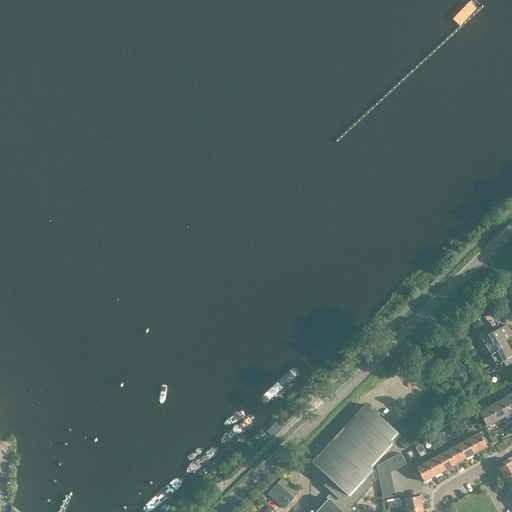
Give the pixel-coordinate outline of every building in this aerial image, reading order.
[(511,335),(511,333),(508,326),(507,325),(482,340),(491,355),(507,345),(504,340),(511,335)] [(491,355),(496,365),(503,362),(506,367),(511,363),(511,350),(511,351),(507,345),(491,355)] [(293,361),(253,398),(268,417),(308,378),(293,361)] [(509,414),(511,412),(511,393),(501,400),(509,414)] [(498,420),(509,414),(501,400),(491,406),(498,420)] [(252,403),(215,435),(230,451),(265,419),(252,403)] [(344,501),(350,507),(375,481),(371,466),(392,444),(391,439),(396,433),(366,405),(314,462),(332,478),(325,485),(332,491),(326,498),(338,508),(344,501)] [(487,426),(498,420),(491,406),(479,412),(487,426)] [(462,421),(460,423),(466,434),(469,432),(462,421)] [(460,423),(457,424),(463,435),(466,434),(460,423)] [(439,434),(445,445),(448,444),(442,433),(439,434)] [(468,438),(476,453),(487,447),(479,433),(468,438)] [(442,447),(445,445),(439,434),(436,436),(442,447)] [(466,458),(476,453),(468,438),(458,444),(466,458)] [(418,446),(424,457),(427,455),(421,444),(418,446)] [(456,464),(466,458),(458,444),(448,450),(456,464)] [(190,465),(187,472),(195,471),(216,455),(218,451),(218,449),(215,446),(212,446),(210,448),(190,465)] [(424,457),(418,446),(415,447),(412,449),(413,452),(417,450),(421,458),(424,457)] [(445,470),(456,464),(448,450),(437,456),(445,470)] [(400,453),(395,456),(390,459),(395,470),(406,464),(400,453)] [(435,476),(445,470),(437,456),(427,462),(435,476)] [(390,473),(395,470),(390,459),(384,462),(390,473)] [(505,479),(511,474),(511,460),(499,468),(505,479)] [(392,478),(390,473),(384,462),(377,466),(380,480),(392,478)] [(424,482),(435,476),(427,462),(416,468),(424,482)] [(176,477),(144,507),(145,511),(146,511),(148,511),(150,511),(182,485),(184,481),(184,477),(180,477),(176,477)] [(291,501),(298,493),(282,478),(267,494),(284,509),(291,501)] [(381,486),(393,484),(392,478),(380,480),(381,486)] [(394,489),(382,491),(383,498),(395,496),(394,489)] [(407,511),(423,508),(420,496),(404,499),(407,511)] [(355,511),(350,507),(344,501),(338,508),(326,498),(312,511),(355,511)]
